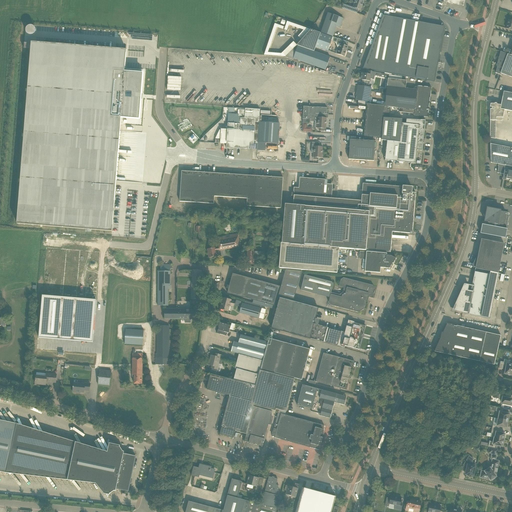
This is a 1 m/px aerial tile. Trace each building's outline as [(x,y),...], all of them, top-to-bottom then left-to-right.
[(351,0),(350,2),(355,4),(353,8),(356,8),(361,10),(363,3),(362,2),(362,0),(363,0),(364,0),(366,1),(365,0),(351,0)] [(343,19),(338,17),(328,13),(321,32),(333,36),(336,27),(340,28),(340,27),(340,26),(341,26),(343,19)] [(394,18),(386,17),(366,70),(384,74),(384,72),(400,75),(410,21),(394,18)] [(440,27),(410,21),(400,75),(415,77),(415,78),(426,80),(427,79),(433,81),(442,31),(440,27)] [(273,25),(265,53),(284,58),(297,44),(293,41),(281,54),(270,51),(276,27),(283,29),(284,26),(275,23),(273,25)] [(297,45),(314,51),(315,50),(316,47),(323,49),(328,51),(331,41),(332,37),(328,36),(317,32),(311,30),(298,44),(297,45)] [(337,54),(344,57),(348,46),(347,46),(349,42),(337,38),(337,39),(332,37),(331,41),(336,42),(340,44),(337,54)] [(31,50),(17,226),(48,228),(108,233),(112,233),(121,118),(136,119),(140,74),(125,72),(127,50),(31,42),(31,44),(31,50)] [(314,51),(297,45),(285,57),(293,60),(294,58),(325,70),(330,57),(314,51)] [(495,73),(501,75),(501,74),(511,77),(511,55),(500,51),(498,59),(497,64),(499,65),(498,66),(497,66),(495,73)] [(361,86),(369,87),(371,79),(374,80),(375,76),(379,77),(379,76),(381,76),(381,73),(371,71),(367,70),(366,71),(368,71),(367,74),(362,73),(360,80),(362,80),(361,86)] [(400,108),(428,111),(431,87),(418,86),(417,90),(406,88),(407,81),(388,78),(385,106),(387,106),(400,108)] [(372,88),(369,87),(361,86),(358,85),(356,95),(357,95),(356,100),(358,100),(367,102),(369,102),(372,88)] [(511,93),(504,91),(501,105),(497,104),(497,103),(495,103),(495,104),(490,104),(490,107),(492,107),(492,109),(490,109),(490,120),(496,120),(502,121),(503,117),(504,110),(511,111),(511,93)] [(365,120),(384,121),(384,118),(383,118),(384,106),(367,104),(367,106),(365,120)] [(327,108),(303,106),(302,123),(307,123),(308,119),(314,119),(314,114),(324,114),(325,114),(327,114),(327,108)] [(428,117),(428,111),(400,108),(399,112),(402,112),(415,113),(414,116),(428,117)] [(226,126),(225,129),(221,129),(221,130),(219,130),(215,139),(221,139),(220,143),(226,144),(226,148),(235,149),(235,148),(249,149),(250,144),(253,144),(257,145),(258,142),(259,122),(259,121),(260,110),(245,109),(245,110),(239,110),(239,114),(232,114),(232,117),(228,117),(227,126),(226,126)] [(325,129),(326,129),(326,118),(324,118),(324,114),(314,114),(314,119),(314,121),(315,121),(315,128),(320,128),(320,131),(325,131),(325,129)] [(402,119),(384,118),(384,121),(382,138),(382,140),(387,141),(385,160),(415,163),(417,150),(422,150),(422,143),(423,143),(424,139),(423,139),(425,121),(406,120),(406,124),(402,123),(402,119)] [(364,136),(382,138),(384,121),(365,120),(364,136)] [(259,122),(258,142),(278,144),(278,139),(280,123),(259,122)] [(375,141),(355,140),(350,139),(350,145),(348,144),(348,147),(349,147),(349,159),(374,161),(375,141)] [(313,160),(318,160),(318,157),(322,158),(322,147),(319,147),(319,143),(314,142),(312,142),(312,149),(311,153),(313,153),(313,160)] [(504,174),(505,166),(510,167),(511,166),(511,148),(490,144),(491,163),(499,164),(498,166),(497,173),(504,174)] [(192,202),(194,170),(193,170),(193,172),(182,171),(179,201),(192,202)] [(194,170),(192,202),(205,203),(207,173),(204,172),(204,171),(194,170)] [(227,174),(220,173),(218,197),(231,197),(232,173),(227,172),(227,174)] [(207,173),(205,203),(214,204),(214,196),(218,197),(220,173),(207,173)] [(243,198),(245,175),(238,175),(238,173),(232,173),(231,197),(243,198)] [(257,176),(245,175),(243,198),(247,199),(247,206),(255,207),(257,176)] [(257,176),(255,207),(268,207),(270,175),(260,175),(260,176),(257,176)] [(270,175),(268,207),(281,208),(283,178),(271,177),(271,175),(270,175)] [(339,248),(368,251),(370,222),(413,225),(415,193),(411,192),(412,187),(403,186),(403,187),(363,183),(361,201),(330,198),(332,185),(326,185),(326,186),(325,185),(325,180),(300,178),(299,189),(294,188),(294,193),(291,193),(291,200),(293,200),(293,205),(285,204),(282,243),(281,243),(281,245),(339,249),(339,248)] [(482,224),(480,233),(505,238),(507,229),(506,229),(509,215),(505,214),(506,212),(500,211),(500,210),(490,208),(483,224),(482,224)] [(370,222),(368,251),(385,252),(390,252),(392,232),(412,233),(413,225),(370,222)] [(221,239),(218,240),(219,247),(220,250),(224,250),(240,247),(239,242),(238,236),(230,237),(226,238),(226,236),(222,237),(220,237),(221,239)] [(475,268),(475,269),(490,271),(498,273),(504,244),(481,239),(478,254),(477,254),(472,267),(475,268)] [(337,273),(339,249),(281,245),(279,268),(337,273)] [(47,246),(39,337),(93,341),(101,251),(47,246)] [(220,250),(219,247),(207,249),(208,253),(209,258),(216,256),(215,251),(220,250)] [(254,261),(254,255),(264,256),(264,252),(254,251),(247,251),(246,261),(254,261)] [(366,252),(365,272),(380,273),(380,268),(385,268),(389,269),(392,263),(393,264),(396,258),(391,256),(391,254),(366,252)] [(161,272),(157,272),(157,305),(168,306),(168,289),(168,285),(170,285),(170,265),(161,265),(161,272)] [(481,317),(490,271),(475,269),(471,291),(468,291),(468,287),(467,287),(464,286),(463,286),(460,292),(461,292),(455,306),(454,306),(452,311),(455,312),(463,313),(463,312),(466,312),(466,314),(481,317)] [(201,270),(196,270),(193,270),(191,299),(195,299),(200,300),(201,270)] [(293,302),(293,301),(301,271),(285,270),(281,287),(233,273),(227,293),(276,306),(278,297),(280,298),(279,298),(293,302)] [(490,271),(481,317),(489,318),(499,273),(498,273),(490,271)] [(373,285),(362,282),(343,278),(341,280),(339,286),(343,287),(344,289),(343,293),(339,294),(332,292),(334,284),(333,282),(305,275),(301,290),(330,297),(329,302),(332,305),(358,312),(364,309),(366,301),(365,298),(365,295),(373,297),(372,298),(373,298),(375,289),(373,285)] [(118,295),(118,322),(147,322),(147,301),(124,301),(124,295),(118,295)] [(220,309),(225,310),(229,311),(230,306),(234,307),(235,302),(231,301),(231,300),(228,299),(223,298),(220,309)] [(319,308),(293,301),(293,302),(279,298),(272,328),(310,338),(345,347),(346,346),(359,349),(365,326),(355,323),(355,322),(349,320),(345,332),(318,325),(319,321),(318,320),(316,319),(319,308)] [(266,310),(262,309),(262,308),(242,303),(240,313),(259,318),(263,319),(266,310)] [(164,309),(164,310),(164,319),(194,319),(194,310),(179,310),(179,309),(164,309)] [(217,333),(226,336),(228,333),(229,333),(230,329),(233,330),(235,324),(231,323),(231,326),(219,323),(218,327),(219,328),(217,333)] [(436,347),(434,351),(479,361),(486,332),(456,326),(454,326),(454,325),(447,323),(447,324),(445,328),(443,333),(444,333),(443,338),(441,337),(441,338),(439,342),(438,342),(436,346),(436,347)] [(155,364),(169,364),(169,326),(156,326),(156,354),(155,354),(155,364)] [(124,345),(143,346),(143,330),(125,329),(124,345)] [(501,336),(486,332),(479,361),(494,365),(494,364),(495,362),(501,336)] [(234,342),(231,352),(239,354),(263,361),(268,342),(241,335),(239,343),(234,342)] [(100,337),(99,362),(123,364),(124,338),(100,337)] [(263,361),(260,370),(261,370),(281,375),(294,378),(302,380),(310,350),(269,339),(268,342),(263,361)] [(211,355),(208,365),(212,366),(211,368),(216,369),(217,365),(218,366),(219,364),(221,365),(224,357),(224,356),(221,355),(215,353),(214,356),(211,355)] [(323,353),(319,367),(349,375),(351,368),(352,368),(354,361),(323,353)] [(142,354),(137,354),(132,354),(132,374),(134,375),(134,384),(142,384),(142,354)] [(260,370),(261,370),(260,370),(263,361),(239,354),(235,369),(237,369),(237,372),(234,373),(236,376),(235,378),(235,379),(252,384),(256,385),(259,377),(260,370)] [(511,375),(511,370),(511,364),(509,364),(510,361),(504,359),(504,362),(500,361),(499,368),(503,369),(503,366),(506,366),(504,374),(507,374),(508,375),(510,376),(511,375)] [(315,382),(316,382),(342,389),(346,390),(348,383),(347,383),(349,375),(319,367),(315,382)] [(98,385),(110,386),(111,371),(99,370),(98,385)] [(294,379),(260,370),(259,377),(256,385),(252,402),(254,403),(254,405),(275,411),(276,409),(286,412),(294,379)] [(46,381),(55,382),(56,374),(46,373),(46,374),(36,373),(36,375),(36,378),(35,383),(41,384),(46,385),(46,381)] [(252,384),(235,379),(211,373),(207,390),(229,395),(221,428),(219,434),(233,438),(235,431),(245,434),(246,434),(253,406),(254,406),(254,405),(254,403),(252,402),(256,385),(252,384)] [(73,388),(73,392),(77,393),(77,392),(84,392),(84,390),(89,391),(90,384),(85,383),(85,384),(74,383),(73,386),(73,387),(73,388)] [(346,397),(341,395),(336,394),(302,385),(297,405),(311,409),(311,411),(320,414),(320,416),(330,418),(334,402),(344,405),(346,397)] [(493,391),(492,396),(498,398),(498,399),(502,400),(501,404),(511,406),(511,403),(511,402),(511,398),(509,398),(509,395),(506,394),(499,393),(493,391)] [(246,434),(244,441),(244,442),(245,442),(249,443),(249,444),(250,443),(253,444),(254,445),(255,444),(257,445),(258,446),(259,445),(261,446),(261,447),(263,446),(264,439),(272,411),(254,406),(253,406),(246,434)] [(499,412),(498,419),(508,421),(509,418),(509,417),(509,414),(502,412),(503,409),(500,408),(496,408),(495,411),(499,412)] [(278,413),(273,429),(276,430),(274,438),(319,450),(321,442),(323,437),(322,437),(323,433),(324,429),(323,429),(324,425),(319,424),(285,415),(286,412),(276,409),(275,411),(275,412),(278,413)] [(508,421),(498,419),(494,418),(493,425),(492,428),(498,429),(499,426),(506,428),(507,424),(508,424),(508,421)] [(107,452),(17,424),(0,420),(0,471),(6,473),(95,483),(104,493),(109,494),(116,490),(116,488),(128,491),(136,457),(126,454),(126,456),(124,455),(124,453),(120,445),(109,443),(107,452)] [(504,437),(505,435),(504,434),(505,434),(498,432),(498,429),(492,428),(490,437),(494,438),(503,440),(504,437)] [(489,447),(495,448),(495,445),(503,447),(503,444),(504,443),(504,441),(504,440),(494,438),(493,442),(489,441),(488,446),(488,447),(489,447)] [(467,468),(465,474),(467,475),(467,476),(471,477),(471,476),(473,476),(475,466),(475,464),(472,463),(473,459),(469,456),(463,465),(467,468)] [(495,472),(497,472),(497,469),(499,461),(492,460),(490,468),(484,471),(484,472),(481,471),(480,478),(490,480),(490,481),(492,480),(493,480),(495,479),(495,478),(496,477),(494,474),(495,472)] [(191,476),(198,477),(200,473),(213,476),(214,470),(210,469),(211,467),(203,465),(203,466),(200,465),(200,464),(199,468),(194,466),(191,476)] [(262,483),(263,483),(264,478),(261,478),(260,478),(257,478),(254,478),(254,477),(249,475),(249,477),(248,477),(248,479),(247,484),(248,484),(247,487),(253,488),(253,486),(256,487),(255,492),(259,493),(262,483)] [(276,485),(277,479),(269,476),(267,482),(273,484),(276,485)] [(228,495),(238,498),(242,482),(232,479),(230,485),(228,495)] [(267,482),(262,504),(279,509),(282,497),(276,495),(279,485),(276,485),(273,484),(267,482)] [(286,485),(284,490),(287,491),(286,494),(292,496),(291,497),(295,498),(296,497),(299,484),(295,483),(294,488),(292,488),(292,487),(286,485)] [(331,511),(335,497),(302,488),(298,501),(295,511),(331,511)] [(224,511),(223,511),(241,511),(245,500),(238,498),(228,495),(224,511)] [(387,498),(386,503),(390,503),(391,504),(395,504),(394,509),(400,510),(402,503),(400,503),(400,502),(401,498),(391,496),(390,499),(387,498)] [(418,511),(419,510),(421,502),(418,501),(417,501),(411,499),(410,502),(407,501),(406,507),(405,511),(408,511),(409,508),(414,509),(413,511),(418,511)] [(259,511),(261,505),(258,504),(246,501),(245,500),(241,511),(259,511)] [(185,511),(223,511),(224,511),(188,501),(185,511)]
